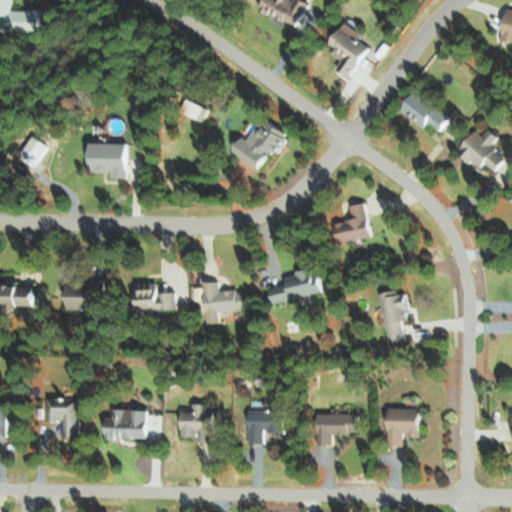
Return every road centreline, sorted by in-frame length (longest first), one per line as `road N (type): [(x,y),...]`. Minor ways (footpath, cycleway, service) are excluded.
road 1 (residential): [(141,0),(247,66),(431,205),(467,278),(465,511)]
road 2 (residential): [(0,223),(219,225),(268,217),(309,184),(457,0)]
road 3 (residential): [(0,491),(511,499)]
